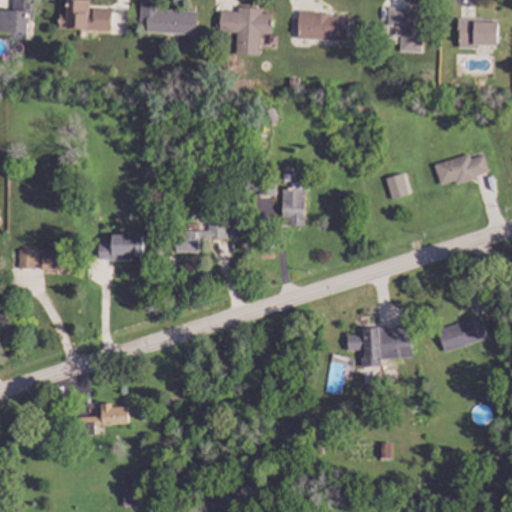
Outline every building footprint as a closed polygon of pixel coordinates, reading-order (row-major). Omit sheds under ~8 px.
[(0,9),(0,32),(25,33),(25,15),(33,15),(33,0),(11,0),(11,10),(0,9)] [(65,0),(65,13),(59,12),(58,27),(108,29),(109,9),(92,8),(92,15),(88,15),(88,0),(65,0)] [(140,1),(139,21),(145,22),(144,32),(196,35),(197,10),(160,9),(160,2),(140,1)] [(219,11),(218,30),(237,31),(236,54),(258,54),(259,34),(270,35),(271,13),(261,13),(261,8),(237,7),(237,12),(219,11)] [(388,8),(387,26),(394,26),(394,37),(399,37),(399,52),(421,53),(422,9),(388,8)] [(298,11),(297,39),(347,41),(348,16),(332,16),(332,14),(312,13),(312,11),(298,11)] [(456,18),(456,35),(457,35),(457,48),(479,48),(479,45),(496,46),(497,22),(471,21),(471,18),(456,18)] [(433,165),(440,186),(452,182),(454,185),(476,178),(475,175),(488,171),(482,155),(468,159),(467,155),(433,165)] [(407,196),(402,175),(385,179),(389,200),(407,196)] [(282,189),(290,189),(290,181),(301,181),(301,189),(304,189),(304,226),(288,226),(288,218),(281,218),(282,189)] [(226,220),(226,239),(207,239),(207,253),(174,252),(174,231),(206,232),(207,220),(226,220)] [(97,241),(110,241),(110,235),(142,234),(142,255),(130,255),(130,260),(97,260),(97,241)] [(18,249),(34,249),(34,251),(40,251),(40,248),(71,249),(70,271),(41,270),(41,263),(34,263),(34,268),(18,267),(18,249)] [(486,337),(443,352),(436,330),(463,321),(463,320),(478,314),(486,337)] [(397,357),(378,359),(379,364),(364,366),(363,349),(346,350),(344,336),(361,335),(360,327),(394,324),(397,357)] [(127,424),(94,425),(95,434),(79,435),(78,417),(101,416),(100,407),(126,406),(127,424)] [(390,458),(378,458),(378,442),(390,442),(390,458)] [(488,471),(482,472),(480,464),(486,463),(488,471)] [(139,506),(122,507),(120,477),(138,476),(139,506)]
